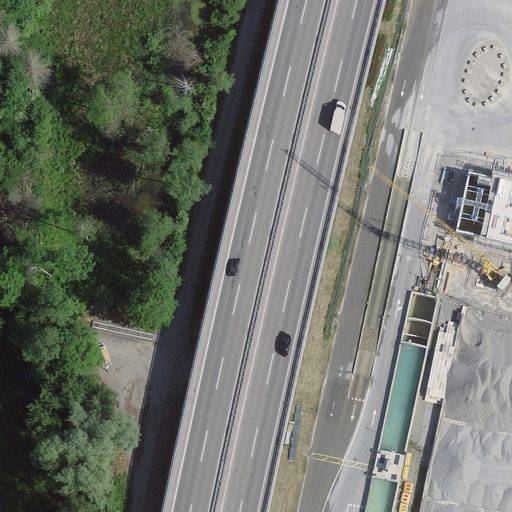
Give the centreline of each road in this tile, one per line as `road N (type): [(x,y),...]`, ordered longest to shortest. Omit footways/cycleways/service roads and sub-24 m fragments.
road 1 (motorway): [(305,0),(188,511)]
road 2 (motorway): [(238,511),(355,0)]
road 3 (track): [(260,0),(145,511)]
